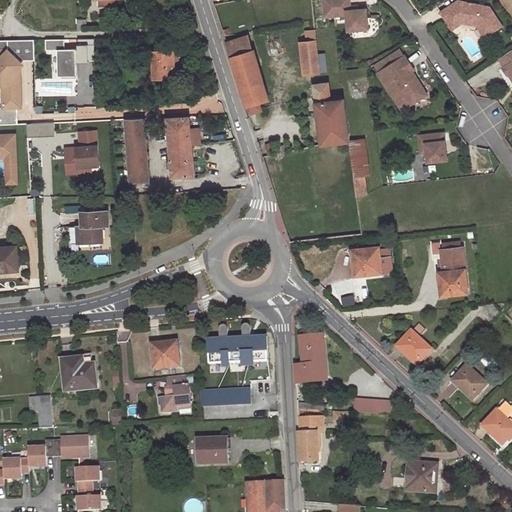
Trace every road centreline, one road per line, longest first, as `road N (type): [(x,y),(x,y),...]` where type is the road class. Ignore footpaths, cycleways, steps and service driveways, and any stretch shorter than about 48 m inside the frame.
road 1 (unclassified): [(277,275),(511,486)]
road 2 (unclassified): [(203,0),(262,203),(256,232)]
road 3 (unclassified): [(263,289),(282,332),(294,511)]
road 4 (residential): [(397,0),(511,165)]
road 5 (unclassified): [(54,317),(209,305),(236,290)]
road 6 (unclassified): [(218,258),(54,317)]
road 7 (unknown): [(72,112),(232,95)]
